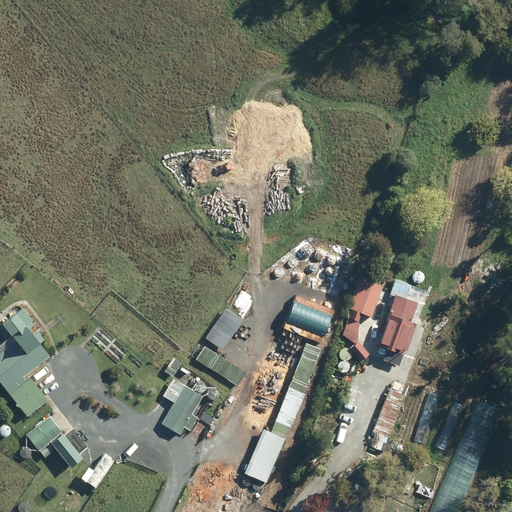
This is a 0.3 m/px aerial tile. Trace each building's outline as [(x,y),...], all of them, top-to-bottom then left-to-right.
[(382,283),(358,274),(347,308),(371,316),(382,283)] [(420,305),(394,295),(375,342),(401,352),(420,305)] [(226,308),(205,338),(222,350),(243,320),(226,308)] [(10,312),(0,320),(0,329),(12,344),(0,353),(0,384),(25,415),(46,398),(26,374),(47,355),(10,312)] [(367,354),(356,342),(350,348),(361,360),(367,354)] [(305,344),(270,430),(285,437),(320,350),(305,344)] [(249,375),(203,346),(194,360),(240,389),(249,375)] [(341,372),(342,372),(344,372),(345,372),(346,371),(347,371),(347,370),(348,369),(349,368),(349,367),(349,366),(349,365),(348,364),(348,363),(347,362),(346,361),(346,360),(347,360),(348,359),(349,359),(349,358),(350,357),(350,356),(351,355),(351,354),(351,353),(350,352),(350,351),(349,350),(348,349),(347,349),(346,348),(344,348),(343,348),(342,349),(341,350),(340,351),(340,352),(339,352),(339,353),(339,355),(339,356),(340,357),(341,358),(341,359),(341,361),(340,361),(339,362),(339,363),(338,363),(338,364),(338,365),(337,366),(338,367),(338,368),(338,369),(339,370),(340,371),(341,372)] [(196,391),(172,377),(162,394),(186,408),(196,391)] [(406,394),(388,387),(370,431),(388,438),(406,394)] [(71,398),(67,409),(83,414),(87,403),(71,398)] [(65,440),(57,431),(60,429),(46,414),(24,434),(46,458),(53,452),(65,467),(78,456),(76,453),(86,444),(74,432),(65,440)] [(283,437),(262,428),(243,472),(264,481),(283,437)]
